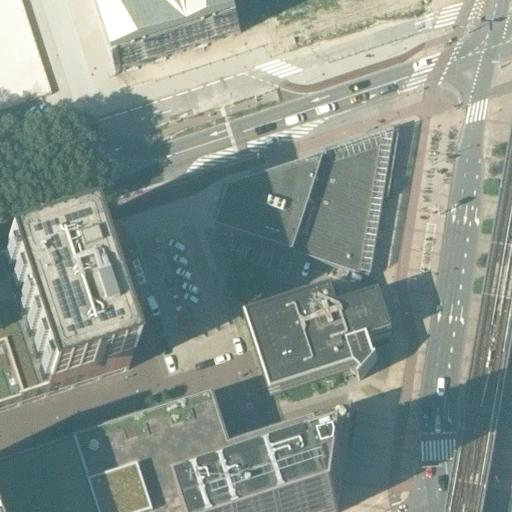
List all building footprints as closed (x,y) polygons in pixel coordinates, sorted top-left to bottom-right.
[(90,0),(115,76),(240,35),(229,0),(90,0)] [(219,221),(216,231),(219,232),(368,280),(374,248),(375,240),(392,138),(229,192),(219,221)] [(391,190),(399,191),(400,184),(392,182),(391,190)] [(0,412),(19,407),(39,400),(127,371),(81,233),(42,246),(0,260),(0,412)] [(247,319),(272,395),(353,369),(354,371),(356,373),(361,378),(358,382),(359,383),(377,363),(376,362),(374,363),(368,344),(392,336),(379,296),(337,310),(331,292),(254,317),(247,319)] [(214,400),(0,469),(0,511),(338,511),(353,412),(345,414),(309,426),(274,437),(272,438),(269,439),(231,451),(214,400)]
